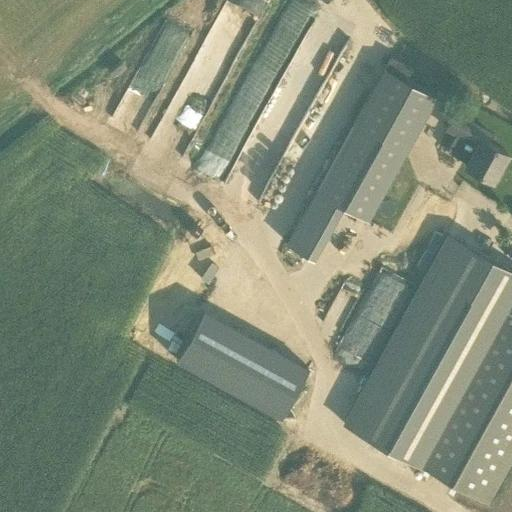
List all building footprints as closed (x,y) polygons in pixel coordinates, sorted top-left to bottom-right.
[(192,144),(266,0),(224,0),(159,127),(192,144)] [(241,144),(221,186),(263,205),(345,31),(281,0),(218,134),(241,144)] [(137,132),(189,32),(163,18),(111,119),(137,132)] [(362,243),(429,119),(378,91),(310,215),(362,243)] [(497,180),(503,169),(499,167),(508,153),(486,141),(491,133),(455,113),(447,128),(476,145),(465,165),(492,181),(493,178),(497,180)] [(428,191),(394,254),(393,256),(419,270),(454,205),(428,191)] [(344,425),(487,503),(511,457),(511,268),(448,234),(344,425)] [(376,266),(340,348),(371,362),(407,279),(376,266)]
